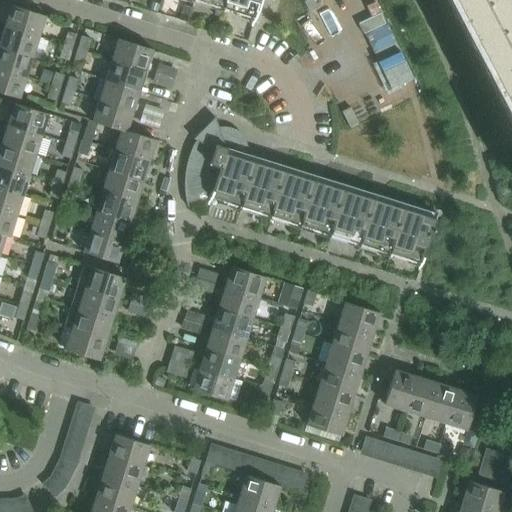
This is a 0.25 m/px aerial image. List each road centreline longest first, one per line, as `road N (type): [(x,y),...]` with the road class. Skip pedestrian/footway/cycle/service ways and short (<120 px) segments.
road 1 (residential): [(143,400),(178,276),(173,170),(213,46)]
road 2 (residential): [(143,400),(350,461)]
road 3 (residential): [(213,46),(56,0)]
road 4 (residential): [(0,483),(28,479),(43,465),(70,378)]
